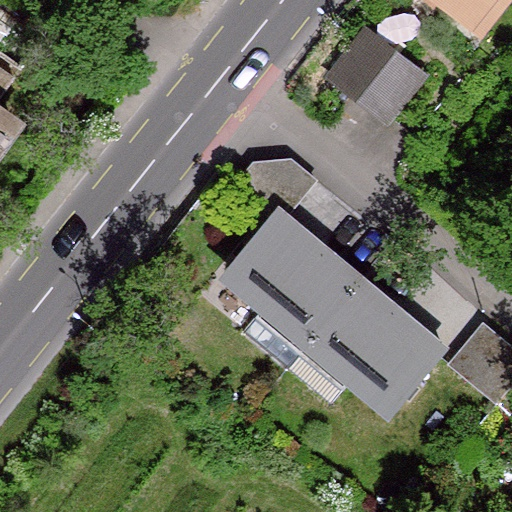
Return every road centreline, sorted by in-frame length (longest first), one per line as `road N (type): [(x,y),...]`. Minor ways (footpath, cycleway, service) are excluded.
road 1 (residential): [(511,306),(227,69)]
road 2 (primary): [(0,353),(215,85)]
road 3 (residential): [(88,0),(215,85)]
